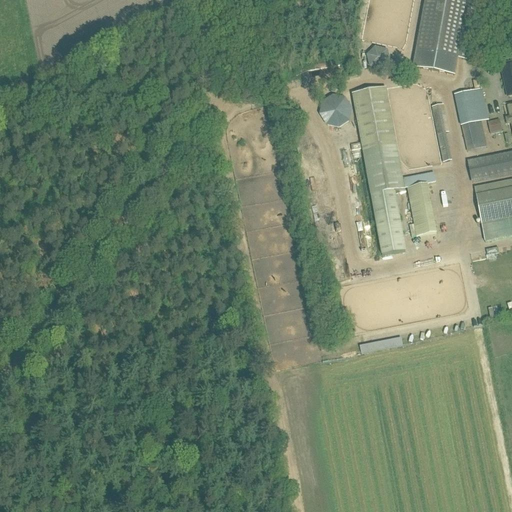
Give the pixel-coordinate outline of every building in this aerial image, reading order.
[(468,61),(469,58),(478,0),(426,0),(417,52),(414,68),(452,75),(455,59),(468,61)] [(366,66),(386,62),(383,46),(363,50),(366,66)] [(511,89),(511,76),(503,79),(506,91),(511,89)] [(406,193),(405,184),(399,149),(388,90),(354,96),(365,155),(373,199),(383,259),(408,254),(397,194),(406,193)] [(482,91),(456,97),(468,150),(481,147),(476,124),(489,121),(482,91)] [(444,165),(453,163),(447,135),(450,134),(445,110),(433,113),(444,165)] [(491,135),(503,132),(500,121),(488,124),(491,135)] [(473,185),(511,177),(511,155),(469,163),(473,185)] [(434,179),(405,184),(406,193),(408,192),(429,188),(436,187),(434,179)] [(511,239),(511,182),(474,190),(482,227),(485,244),(511,239)] [(429,188),(408,192),(410,202),(431,198),(429,188)] [(444,189),(432,192),(434,198),(445,196),(444,189)] [(437,226),(431,198),(410,202),(415,230),(437,226)] [(438,236),(437,226),(415,230),(417,240),(438,236)] [(409,300),(398,302),(399,313),(411,311),(409,300)] [(402,340),(360,348),(361,356),(404,347),(402,340)]
